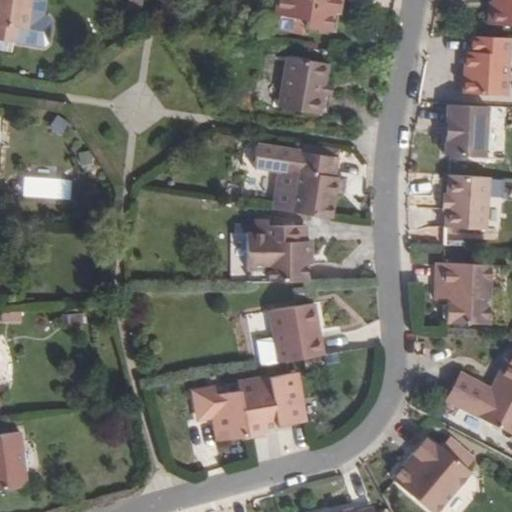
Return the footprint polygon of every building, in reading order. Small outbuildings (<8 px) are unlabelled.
[(0,0),(0,38),(18,41),(22,38),(25,16),(23,12),(18,11),(19,0),(0,0)] [(274,0),(273,10),(273,13),(277,17),(307,21),(306,28),(333,31),(336,14),(341,14),(343,0),(274,0)] [(511,0),(495,0),(492,27),(511,28),(511,0)] [(505,96),(510,38),(471,36),(470,50),(470,64),(465,65),(461,93),(505,96)] [(323,82),(327,62),(285,56),(276,106),(319,112),(322,92),(323,82)] [(329,94),(331,83),(323,82),(322,92),(329,94)] [(450,102),(446,153),(486,157),(492,105),(450,102)] [(297,141),(296,148),(339,154),(340,146),(297,141)] [(274,206),(333,215),(338,188),(334,187),(336,174),(339,154),(296,148),(257,143),(254,164),(280,168),(274,206)] [(486,228),(490,176),(451,173),(449,194),(448,210),(446,227),(486,230),(486,228)] [(306,251),(310,251),(309,239),(305,239),(304,224),(265,225),(264,218),(254,218),(254,233),(244,233),(245,269),(250,269),(250,279),(307,278),(306,261),(306,251)] [(483,325),(485,266),(437,264),(436,290),(449,292),(449,303),(449,304),(445,307),(444,319),(448,319),(448,323),(483,325)] [(449,303),(449,292),(436,290),(435,302),(449,303)] [(322,353),(312,302),(269,310),(273,336),(256,339),(260,363),(322,353)] [(511,351),(497,381),(502,383),(497,394),(492,391),(461,375),(446,403),(511,435),(511,351)] [(305,419),(301,396),(298,398),(296,388),(300,388),(296,370),(254,378),(256,384),(238,388),(216,391),(215,386),(194,390),(199,416),(213,414),(216,427),(226,424),(229,438),(264,431),(264,427),(263,423),(276,420),(277,425),(305,419)] [(256,384),(254,378),(237,381),(238,388),(256,384)] [(497,394),(502,383),(497,381),(492,391),(497,394)] [(229,438),(226,424),(216,427),(219,440),(229,438)] [(0,491),(27,488),(21,433),(0,435),(0,491)] [(437,511),(471,474),(428,438),(391,479),(429,511),(437,511)]
